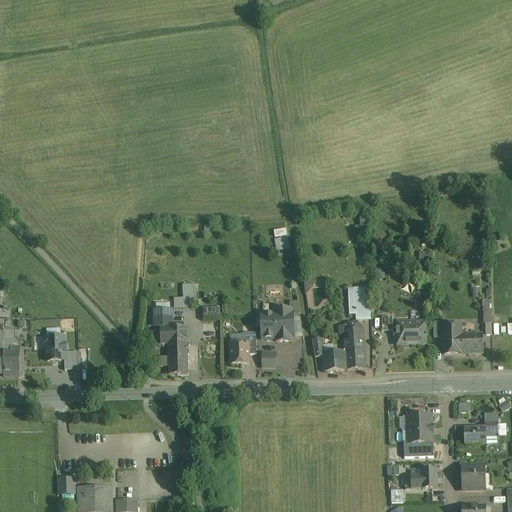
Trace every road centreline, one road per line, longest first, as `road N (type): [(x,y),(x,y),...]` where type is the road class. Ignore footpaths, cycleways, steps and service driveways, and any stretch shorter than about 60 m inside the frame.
road 1 (tertiary): [(0,396),(446,385)]
road 2 (residential): [(446,385),(449,511)]
